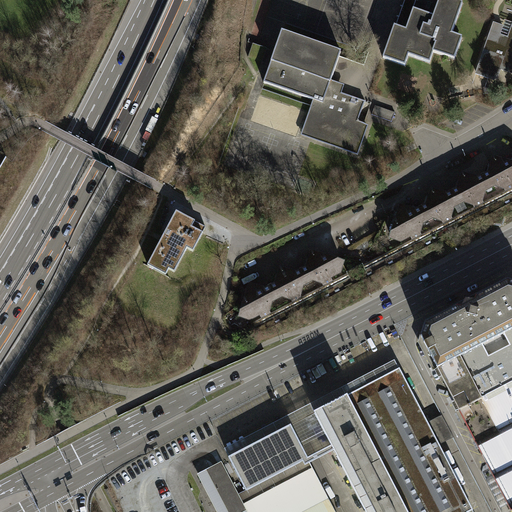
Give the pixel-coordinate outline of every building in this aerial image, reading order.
[(394,26),(384,58),(405,65),(408,55),(430,62),(433,53),(454,60),(462,39),(452,35),(462,4),(450,0),(440,0),(435,17),(414,10),(407,30),(394,26)] [(494,23),(475,76),(497,84),(502,72),(511,75),(511,27),(508,39),(500,36),(504,26),(494,23)] [(279,35),(262,85),(312,102),(300,139),(358,158),(368,129),(357,125),(365,103),(341,95),(344,87),(330,82),(339,55),(279,35)] [(267,48),(253,43),(248,57),(263,62),(267,48)] [(373,117),(393,123),(396,112),(376,106),(373,117)] [(490,174),(484,177),(490,188),(495,185),(505,188),(506,191),(511,187),(511,164),(494,159),(490,174)] [(458,190),(453,193),(459,204),(464,201),(474,204),(475,207),(483,203),(481,200),(484,191),(490,188),(484,177),(479,179),(463,175),(458,190)] [(427,206),(422,209),(427,220),(433,217),(442,220),(444,223),(451,219),(450,216),(453,207),(459,204),(453,193),(447,196),(432,191),(427,206)] [(422,223),(427,220),(422,209),(416,212),(401,207),(392,238),(401,240),(410,236),(411,236),(413,239),(420,235),(419,232),(422,223)] [(193,251),(206,227),(182,215),(167,244),(161,241),(148,265),(166,274),(169,269),(174,272),(187,248),(193,251)] [(308,268),(302,272),(308,282),(313,279),(323,283),(324,285),(332,281),(330,279),(331,277),(340,272),(343,263),(312,253),(308,268)] [(302,285),(308,282),(302,272),(297,274),(281,269),(276,285),(271,287),(277,299),(282,296),(292,299),(293,301),(301,297),(299,295),(302,285)] [(511,280),(506,279),(426,320),(419,342),(433,370),(437,368),(424,343),(425,343),(422,337),(425,328),(462,309),(462,307),(473,301),(476,301),(511,282),(511,280)] [(424,343),(437,368),(511,329),(511,282),(476,301),(473,301),(462,307),(462,309),(425,328),(422,337),(425,343),(424,343)] [(271,301),(277,299),(271,287),(265,290),(250,286),(241,316),(250,319),(259,314),(260,315),(262,318),(270,314),(268,311),(271,301)] [(511,329),(437,368),(487,464),(509,506),(511,510),(511,509),(511,329)] [(334,450),(350,480),(434,437),(427,423),(399,369),(315,414),(334,450)] [(225,448),(229,458),(290,426),(310,463),(334,450),(315,414),(310,404),(225,448)] [(442,415),(427,423),(434,437),(439,445),(453,438),(442,415)] [(246,490),(239,494),(247,511),(335,511),(310,463),(290,426),(229,458),(246,490)] [(439,445),(434,437),(350,480),(366,511),(467,511),(473,510),(439,445)] [(227,511),(247,511),(239,494),(222,462),(206,470),(227,511)] [(502,510),(509,506),(487,464),(483,466),(482,472),(502,510)] [(227,511),(206,470),(198,474),(217,511),(227,511)]
